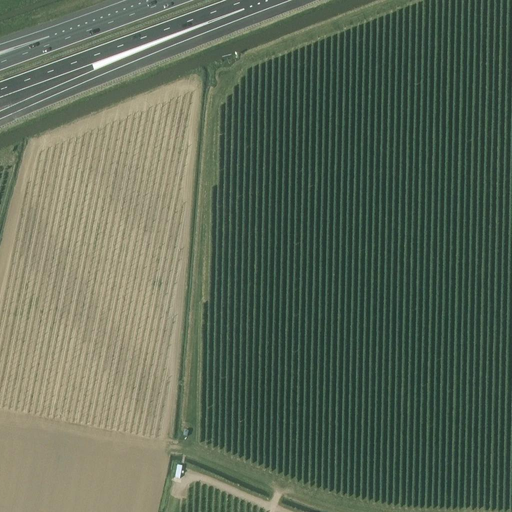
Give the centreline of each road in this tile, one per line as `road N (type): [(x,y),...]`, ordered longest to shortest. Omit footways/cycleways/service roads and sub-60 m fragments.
road 1 (motorway): [(0,114),(248,0)]
road 2 (motorway): [(0,89),(247,0)]
road 3 (motorway): [(172,0),(54,42)]
